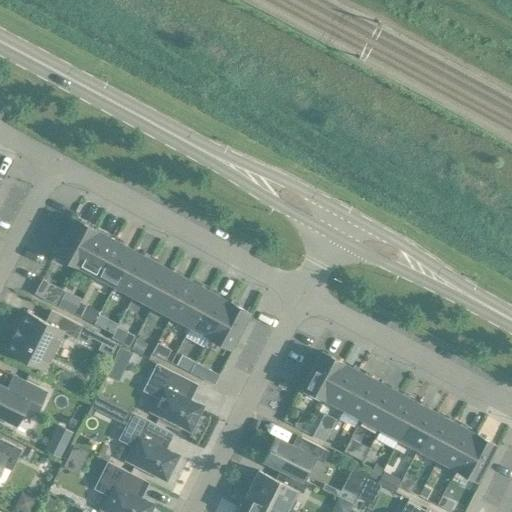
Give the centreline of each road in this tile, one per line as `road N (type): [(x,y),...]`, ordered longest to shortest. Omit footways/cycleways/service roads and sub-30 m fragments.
road 1 (residential): [(309,297),(54,166)]
road 2 (tertiary): [(242,173),(0,42)]
road 3 (residential): [(200,511),(309,297)]
road 4 (residential): [(511,407),(309,297)]
road 5 (residential): [(54,166),(0,276)]
